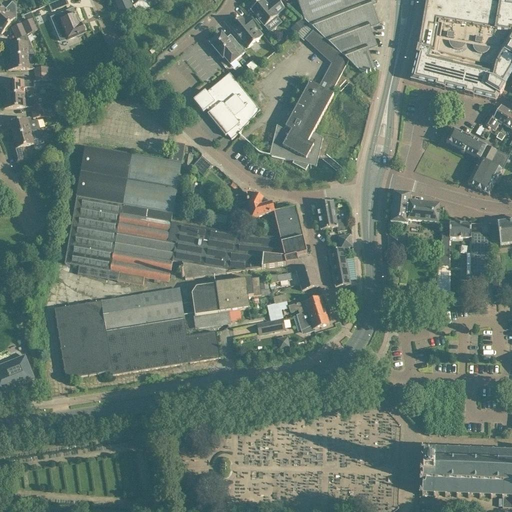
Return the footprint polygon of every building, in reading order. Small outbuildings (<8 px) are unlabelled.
[(66,0),(64,0),(49,7),(52,14),(69,6),(66,0)] [(115,0),(113,2),(116,10),(138,0),(143,0),(145,2),(147,1),(150,7),(159,3),(162,0),(115,0)] [(143,0),(138,0),(116,10),(120,18),(134,12),(132,8),(145,2),(143,0)] [(251,10),(257,18),(256,20),(260,25),(262,24),(265,27),(277,17),(276,16),(285,9),(283,7),(277,0),(275,0),(268,6),(263,0),(251,10)] [(286,0),(287,2),(291,0),(296,0),(297,1),(288,5),(303,19),(305,21),(309,24),(349,62),(362,74),(375,68),(367,50),(377,46),(370,28),(379,24),(372,6),(376,4),(374,0),(286,0)] [(427,0),(419,49),(487,66),(485,72),(486,72),(485,76),(488,77),(505,87),(511,74),(511,4),(491,1),(491,0),(427,0)] [(4,11),(0,15),(0,33),(1,35),(17,18),(16,6),(12,3),(4,11)] [(57,17),(51,20),(60,42),(68,39),(69,41),(86,34),(85,31),(86,30),(85,27),(83,27),(82,25),(80,26),(76,15),(75,15),(73,10),(64,14),(57,17)] [(245,44),(249,48),(259,40),(258,39),(263,36),(249,19),(245,23),(241,18),(231,27),(238,35),(237,35),(245,44)] [(303,19),(291,29),(296,35),(309,24),(305,21),(303,19)] [(22,25),(24,30),(36,26),(33,20),(22,25)] [(272,147),(270,156),(293,162),(292,164),(306,171),(308,167),(309,166),(318,149),(314,147),(319,137),(313,135),(334,96),(331,94),(333,90),(343,72),(349,62),(309,24),(296,35),(304,42),(305,40),(331,64),(319,88),(310,83),(284,130),(277,126),(272,147)] [(36,26),(24,30),(27,36),(38,31),(36,26)] [(224,58),(230,65),(245,53),(231,36),(226,39),(222,34),(210,44),(223,59),(224,58)] [(16,44),(7,44),(7,50),(10,50),(11,57),(28,57),(33,56),(36,56),(30,43),(28,43),(25,37),(17,41),(17,44),(16,44)] [(487,66),(419,49),(418,48),(417,55),(411,81),(435,87),(435,88),(445,90),(445,89),(464,94),(464,95),(474,97),(496,102),(499,96),(500,97),(505,87),(488,77),(485,76),(486,72),(485,72),(487,66)] [(11,65),(8,65),(8,71),(33,70),(33,56),(28,57),(11,57),(11,65)] [(230,74),(207,93),(205,91),(193,101),(203,113),(208,108),(211,112),(208,115),(225,137),(229,134),(233,138),(231,140),(232,140),(238,135),(260,111),(230,74)] [(24,81),(3,83),(3,89),(7,88),(7,96),(25,95),(24,88),(34,88),(34,81),(24,81)] [(8,103),(4,103),(4,109),(14,109),(25,108),(32,108),(32,113),(49,110),(55,110),(55,106),(48,104),(44,105),(36,105),(36,99),(32,100),(31,101),(25,101),(25,95),(7,96),(8,103)] [(494,119),(490,116),(484,125),(494,131),(499,123),(506,127),(511,116),(511,114),(501,107),(494,119)] [(49,110),(32,113),(33,119),(46,117),(50,116),(49,110)] [(27,119),(7,124),(8,130),(12,129),(14,140),(31,135),(30,132),(40,130),(38,120),(32,122),(31,118),(27,119)] [(446,143),(480,161),(487,148),(453,130),(453,131),(451,130),(452,128),(448,126),(436,148),(440,150),(450,132),(452,133),(446,143)] [(16,144),(12,145),(15,157),(17,163),(30,159),(28,153),(26,153),(25,147),(34,145),(34,147),(44,144),(43,139),(40,130),(30,132),(31,135),(14,140),(16,144)] [(499,134),(497,137),(496,139),(502,142),(505,137),(499,134)] [(77,198),(65,265),(119,275),(117,283),(143,287),(144,279),(155,281),(154,283),(160,284),(160,282),(169,283),(172,262),(183,264),(185,275),(185,278),(186,281),(285,266),(280,238),(277,238),(238,235),(172,224),(183,156),(185,146),(172,144),(171,154),(170,162),(85,148),(77,198)] [(487,148),(480,161),(468,185),(489,196),(501,172),(502,172),(509,158),(496,151),(496,152),(487,148)] [(202,158),(195,165),(193,168),(204,177),(213,167),(202,158)] [(193,182),(189,197),(193,198),(197,183),(193,182)] [(252,219),(274,213),(275,213),(272,204),(269,205),(268,202),(250,193),(236,197),(238,206),(248,204),(252,219)] [(410,203),(411,195),(394,193),(391,224),(407,226),(408,221),(428,224),(438,225),(439,206),(410,203)] [(321,231),(325,230),(338,228),(339,233),(347,231),(345,220),(337,222),(333,202),(316,205),(321,231)] [(275,213),(274,213),(280,238),(285,266),(299,264),(297,257),(307,255),(296,208),(275,213)] [(191,212),(189,219),(196,220),(198,213),(191,212)] [(511,222),(498,224),(500,246),(511,244),(511,222)] [(441,246),(438,270),(439,270),(440,266),(449,266),(449,239),(471,239),(471,254),(478,254),(478,285),(479,285),(479,283),(491,283),(491,284),(492,284),(490,245),(489,246),(482,246),(482,232),(481,232),(481,234),(471,234),(471,224),(449,224),(449,234),(443,234),(444,232),(443,232),(441,246)] [(350,235),(339,238),(341,249),(344,249),(348,248),(353,247),(350,235)] [(403,235),(399,235),(389,236),(390,250),(395,249),(400,249),(404,249),(403,235)] [(345,254),(344,251),(344,249),(329,252),(328,252),(335,289),(344,287),(351,286),(350,282),(356,281),(354,259),(346,260),(345,254)] [(500,255),(492,256),(494,273),(500,273),(502,273),(500,255)] [(314,267),(310,268),(297,272),(302,292),(319,287),(314,267)] [(269,277),(270,284),(271,284),(271,290),(276,289),(275,284),(292,281),(291,274),(269,277)] [(216,286),(197,289),(192,296),(194,309),(195,317),(193,317),(196,331),(232,325),(230,313),(250,310),(248,298),(270,295),(270,290),(269,290),(268,280),(259,281),(259,279),(251,280),(246,281),(216,285),(216,286)] [(55,310),(64,370),(66,380),(112,373),(112,377),(220,359),(218,349),(216,332),(186,337),(183,317),(178,290),(101,302),(100,303),(55,310)] [(273,298),(275,305),(287,302),(285,295),(273,298)] [(298,311),(299,314),(323,307),(321,298),(311,300),(289,308),(290,313),(298,311)] [(272,323),(282,321),(283,320),(283,317),(282,317),(280,311),(289,309),(287,302),(275,305),(267,306),(270,320),(271,320),(272,323)] [(323,307),(299,314),(299,315),(297,316),(303,335),(315,331),(315,329),(329,325),(323,307)] [(282,321),(272,323),(257,326),(259,335),(284,330),(282,321)] [(236,338),(236,350),(240,350),(240,346),(252,345),(251,337),(236,338)] [(287,338),(277,340),(279,350),(289,348),(287,338)] [(0,393),(34,379),(25,357),(0,366),(0,393)] [(511,452),(423,449),(421,495),(422,495),(422,497),(503,500),(502,509),(511,509),(511,452)]
